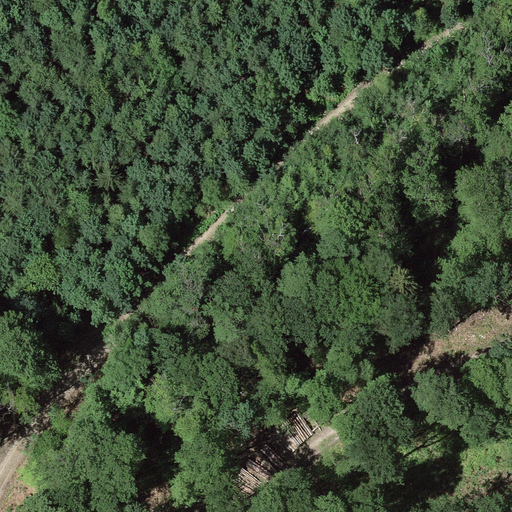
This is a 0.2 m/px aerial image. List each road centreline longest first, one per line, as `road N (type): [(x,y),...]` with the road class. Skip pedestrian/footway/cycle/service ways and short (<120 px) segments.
road 1 (track): [(0,474),(111,336),(343,113),(428,51),(511,4)]
road 2 (track): [(511,345),(331,432),(292,465),(257,511)]
